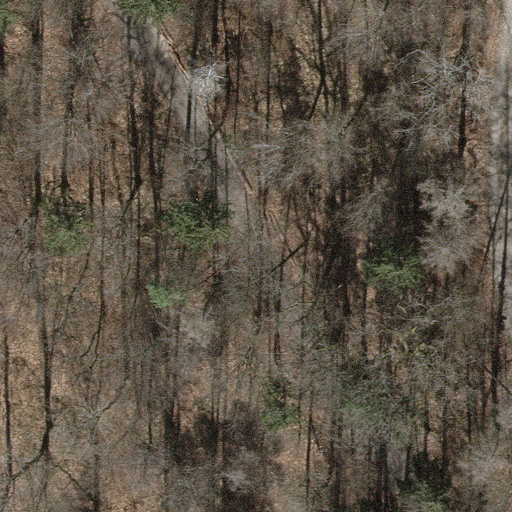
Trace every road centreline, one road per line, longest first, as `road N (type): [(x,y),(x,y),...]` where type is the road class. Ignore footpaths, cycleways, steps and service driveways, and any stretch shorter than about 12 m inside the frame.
road 1 (track): [(445,511),(398,467),(175,110),(124,0)]
road 2 (track): [(511,268),(500,151),(511,51)]
